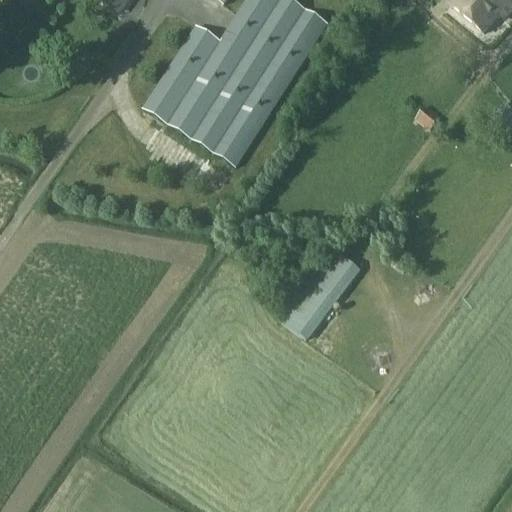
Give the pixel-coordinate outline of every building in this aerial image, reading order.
[(97,0),(118,15),(128,0),(97,0)] [(146,128),(233,181),(325,33),(271,0),(259,0),(225,55),(201,40),(146,128)] [(219,13),(225,0),(198,0),(197,2),(219,13)] [(504,21),(511,10),(511,0),(455,0),(449,9),(483,36),(499,17),(504,21)] [(498,141),(511,128),(511,113),(505,105),(484,123),(498,141)] [(429,133),(439,120),(424,109),(415,122),(429,133)] [(332,252),(278,323),(307,344),(360,274),(332,252)]
